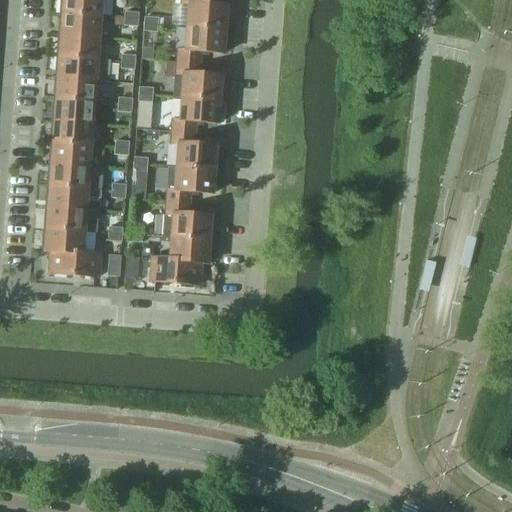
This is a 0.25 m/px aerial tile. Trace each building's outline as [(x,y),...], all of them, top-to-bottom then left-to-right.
[(99,18),(100,0),(62,0),(62,2),(60,1),(59,15),(99,18)] [(225,18),(225,8),(203,7),(204,0),(180,0),(180,5),(188,6),(186,29),(226,32),(227,18),(225,18)] [(124,13),(123,20),(137,21),(138,14),(124,13)] [(97,40),(99,18),(59,15),(58,29),(60,29),(60,37),(97,40)] [(143,18),(143,25),(157,27),(157,20),(143,18)] [(136,28),(137,21),(123,20),(123,27),(136,28)] [(156,34),(157,27),(143,25),(142,32),(156,34)] [(222,55),(222,46),(225,46),(226,32),(186,29),(184,52),(176,51),(175,63),(199,65),(200,53),(222,55)] [(96,61),(97,40),(60,37),(59,45),(57,44),(56,58),(96,61)] [(141,48),(140,60),(152,61),(153,49),(141,48)] [(134,64),(134,57),(120,56),(120,63),(134,64)] [(94,83),(96,61),(56,58),(55,72),(57,72),(57,80),(94,83)] [(134,64),(120,63),(119,70),(133,71),(134,64)] [(219,88),(220,78),(198,76),(199,65),(175,63),(173,99),(181,100),(221,103),(222,88),(219,88)] [(92,104),(94,83),(57,80),(56,88),(54,87),(53,101),(92,104)] [(138,89),(138,96),(151,97),(152,90),(138,89)] [(151,104),(151,97),(138,96),(137,103),(151,104)] [(131,107),(131,100),(117,99),(117,106),(131,107)] [(216,125),(217,115),(220,116),(221,103),(181,100),(179,122),(171,121),(170,133),(194,135),(195,123),(216,125)] [(91,126),(92,104),(53,101),(52,115),(54,115),(53,123),(91,126)] [(137,103),(135,129),(149,130),(151,104),(137,103)] [(130,114),(131,107),(117,106),(116,113),(130,114)] [(89,147),(91,126),(53,123),(53,131),(50,130),(49,144),(89,147)] [(214,158),(215,148),(193,146),(194,135),(170,133),(169,145),(177,146),(175,168),(215,172),(216,158),(214,158)] [(127,150),(128,143),(114,142),(113,149),(127,150)] [(88,169),(89,147),(49,144),(48,158),(51,158),(50,166),(88,169)] [(127,157),(127,150),(113,149),(113,156),(127,157)] [(146,166),(147,160),(133,158),(132,165),(146,166)] [(145,173),(146,166),(132,165),(132,172),(145,173)] [(86,190),(88,169),(50,166),(50,174),(47,174),(46,188),(86,190)] [(211,195),(212,185),(214,186),(215,172),(175,168),(174,192),(166,191),(165,203),(189,205),(190,193),(211,195)] [(124,193),(125,186),(111,185),(110,192),(124,193)] [(84,212),(86,190),(46,188),(45,201),(47,202),(47,209),(84,212)] [(123,200),(124,193),(110,192),(110,199),(123,200)] [(209,228),(209,218),(188,217),(189,205),(165,203),(162,239),(170,240),(210,243),(211,228),(209,228)] [(83,234),(84,212),(47,209),(46,217),(44,217),(43,231),(83,234)] [(121,237),(121,230),(107,228),(107,235),(121,237)] [(141,237),(142,230),(128,229),(127,236),(141,237)] [(81,255),(83,234),(43,231),(41,252),(49,253),(81,255)] [(120,243),(121,237),(107,235),(106,242),(120,243)] [(140,244),(141,237),(127,236),(127,242),(140,244)] [(209,256),(210,243),(170,240),(168,262),(201,265),(206,265),(207,256),(209,256)] [(97,279),(99,257),(81,255),(49,253),(48,275),(67,277),(71,277),(71,274),(79,275),(79,277),(97,279)] [(108,257),(107,267),(118,268),(119,258),(108,257)] [(125,259),(124,271),(137,271),(138,260),(125,259)] [(199,287),(201,265),(168,262),(150,261),(149,283),(167,284),(167,282),(176,283),(175,285),(179,286),(179,285),(199,287)]
